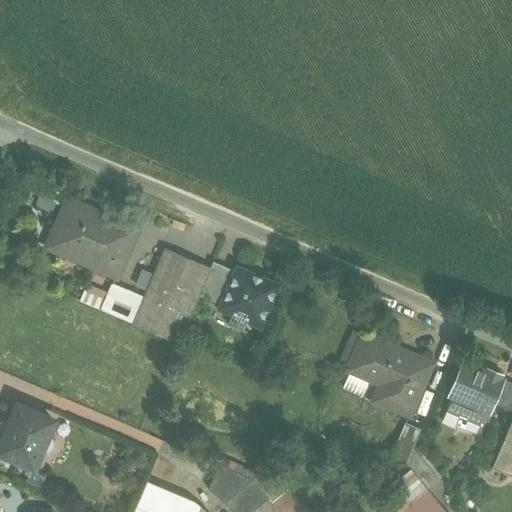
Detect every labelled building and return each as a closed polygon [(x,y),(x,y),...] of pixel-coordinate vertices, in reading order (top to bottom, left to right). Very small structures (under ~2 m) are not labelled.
[(93,210),(67,199),(47,246),(115,275),(123,256),(120,254),(131,228),(107,217),(105,218),(103,219),(95,215),(95,213),(94,212),(93,210)] [(145,297),(134,322),(179,342),(200,294),(211,267),(166,248),(145,297)] [(236,270),(214,261),(211,267),(200,294),(222,303),(236,270)] [(278,284),(238,266),(222,303),(220,307),(233,312),(228,324),(243,330),(248,319),(261,324),(278,284)] [(79,299),(97,307),(105,290),(87,281),(79,299)] [(145,297),(112,283),(102,309),(134,322),(145,297)] [(432,363),(364,333),(348,369),(386,385),(379,401),(409,414),(410,414),(432,363)] [(477,368),(463,362),(450,393),(453,394),(446,411),(459,416),(460,414),(468,418),(467,419),(480,425),(486,409),(490,410),(494,401),(493,401),(502,379),(500,378),(502,374),(487,368),(486,372),(485,371),(484,373),(476,370),(477,368)] [(502,379),(493,401),(494,401),(506,406),(511,390),(511,381),(503,378),(502,379)] [(54,418),(18,403),(12,417),(11,418),(9,418),(9,419),(11,420),(5,433),(3,432),(3,433),(4,434),(4,435),(0,444),(0,450),(34,465),(40,451),(41,450),(45,452),(48,452),(50,451),(52,450),(54,448),(55,446),(56,443),(55,440),(54,438),(52,436),(48,434),(48,433),(54,418)] [(409,414),(387,463),(407,462),(421,428),(407,422),(410,414),(409,414)] [(511,421),(492,467),(511,475),(511,421)] [(253,478),(218,463),(207,488),(224,502),(253,478)] [(253,478),(224,502),(231,511),(247,511),(267,496),(253,478)] [(206,511),(144,486),(133,511),(206,511)] [(447,511),(430,490),(403,511),(447,511)]
